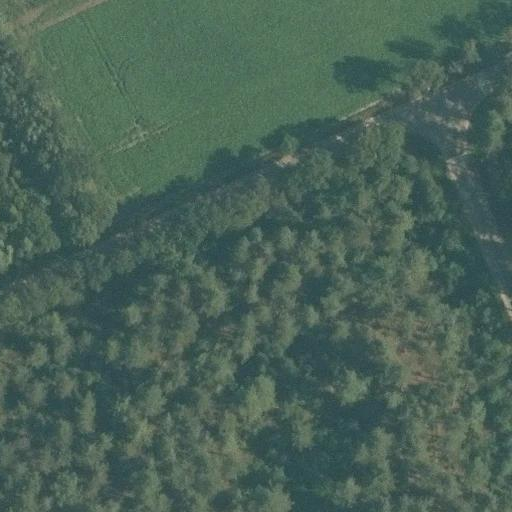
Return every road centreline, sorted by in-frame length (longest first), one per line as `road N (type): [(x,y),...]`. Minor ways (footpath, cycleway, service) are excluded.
road 1 (unclassified): [(0,305),(440,106)]
road 2 (tertiary): [(511,276),(440,106)]
